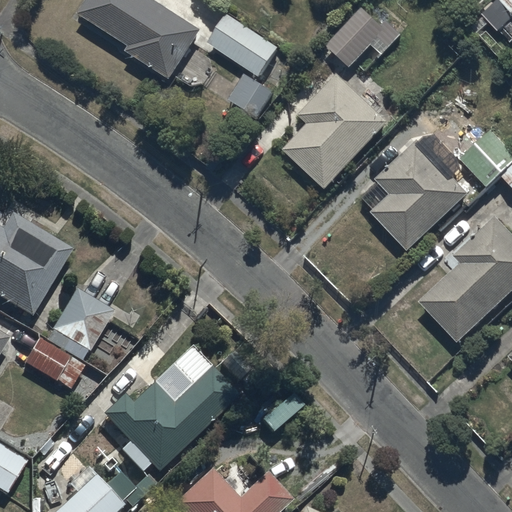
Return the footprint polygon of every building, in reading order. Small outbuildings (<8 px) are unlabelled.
[(156,0),(85,0),(79,9),(131,44),(127,49),(171,78),(202,30),(156,0)] [(511,0),(501,0),(511,11),(511,16),(503,24),(511,33),(511,0)] [(364,4),(327,44),(350,65),(372,41),(384,51),(400,33),(386,21),(385,22),(364,4)] [(230,11),(210,43),(260,76),(281,45),(230,11)] [(246,72),(229,98),(256,117),(274,91),(246,72)] [(308,121),(283,147),(326,187),(390,120),(339,72),(300,113),(308,121)] [(511,149),(491,127),(460,155),(488,186),(511,163),(511,149)] [(390,190),(371,209),(411,250),(470,192),(416,136),(375,175),(390,190)] [(0,296),(32,315),(73,246),(12,211),(3,227),(0,225),(0,296)] [(461,257),(419,297),(460,340),(511,290),(511,228),(498,214),(457,253),(461,257)] [(112,310),(75,287),(44,336),(81,360),(112,310)] [(0,354),(11,337),(0,330),(0,354)] [(84,365),(39,337),(24,361),(70,388),(84,365)] [(123,391),(102,411),(131,440),(123,448),(144,469),(151,462),(161,471),(240,392),(212,365),(174,403),(154,383),(135,402),(123,391)] [(0,443),(0,487),(8,493),(28,461),(0,443)] [(116,511),(124,505),(96,473),(88,465),(69,482),(77,490),(52,511),(116,511)] [(277,511),(292,498),(266,472),(239,497),(211,467),(178,498),(190,511),(188,511),(277,511)]
